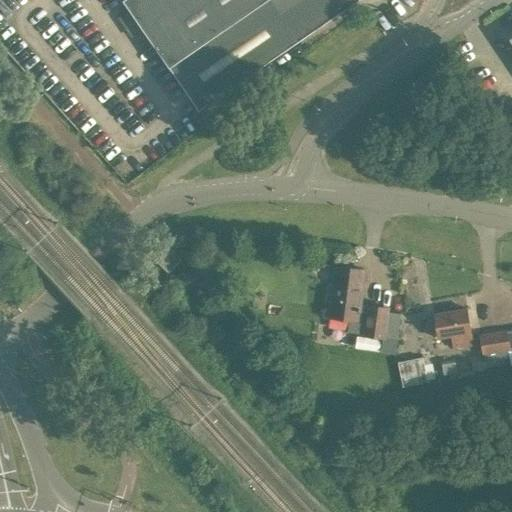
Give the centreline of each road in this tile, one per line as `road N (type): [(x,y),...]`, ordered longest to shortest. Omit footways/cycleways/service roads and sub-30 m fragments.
road 1 (unclassified): [(0,338),(136,216),(228,190),(298,189)]
road 2 (unclassified): [(298,189),(321,132),(342,110),(494,0)]
road 3 (unclassified): [(511,218),(298,189)]
road 4 (tertiary): [(66,511),(0,380)]
